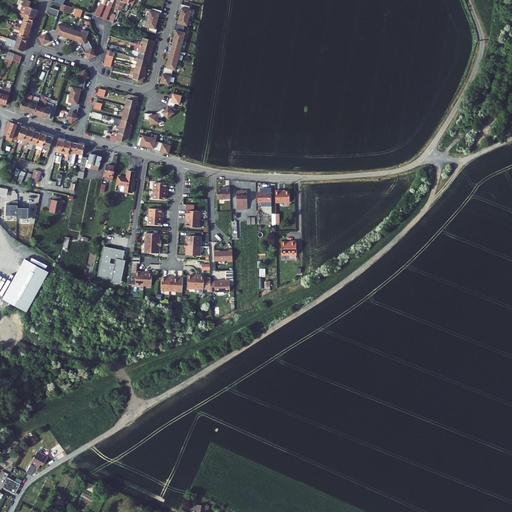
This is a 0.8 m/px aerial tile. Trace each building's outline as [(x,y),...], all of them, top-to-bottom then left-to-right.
[(101,17),(106,19),(113,0),(104,0),(104,3),(108,5),(106,9),(105,9),(101,17)] [(124,3),(128,4),(129,0),(121,0),(119,6),(117,10),(119,10),(121,7),(122,8),(124,3)] [(73,7),(62,3),(60,10),(70,14),(73,7)] [(100,3),(99,3),(94,14),(98,16),(103,4),(100,3)] [(19,6),(12,4),(11,8),(20,11),(36,16),(39,9),(31,6),(24,4),(23,4),(22,8),(18,7),(19,6)] [(189,10),(190,6),(181,4),(180,8),(182,8),(180,16),(190,18),(192,10),(189,10)] [(58,16),(60,10),(50,6),(48,13),(58,16)] [(83,10),(76,8),(74,15),(81,17),(83,10)] [(148,19),(153,20),(156,9),(153,8),(152,12),(150,11),(148,19)] [(162,11),(156,9),(153,20),(158,22),(160,14),(161,14),(162,11)] [(25,20),(34,23),(36,16),(20,11),(20,13),(22,14),(22,15),(26,17),(25,20)] [(188,26),(190,18),(180,16),(178,23),(176,23),(175,27),(184,29),(185,25),(188,26)] [(16,24),(32,30),(34,23),(25,20),(23,24),(19,22),(18,24),(16,23),(16,24)] [(20,34),(29,37),(32,30),(16,24),(15,26),(17,27),(17,28),(21,30),(20,34)] [(86,41),(88,34),(58,24),(56,30),(53,29),(39,37),(43,45),(58,38),(58,35),(82,43),(81,46),(89,60),(97,56),(89,41),(86,41)] [(183,32),(184,29),(175,27),(174,30),(176,30),(174,38),(184,40),(186,33),(183,32)] [(11,38),(27,44),(29,37),(20,34),(19,37),(14,35),(13,37),(12,36),(11,38)] [(5,44),(25,51),(27,44),(11,38),(8,37),(5,44)] [(141,43),(136,41),(135,44),(146,47),(148,39),(143,38),(141,43)] [(182,48),(184,40),(174,38),(172,45),(170,45),(169,49),(178,51),(179,48),(182,48)] [(144,54),(143,59),(149,61),(154,41),(148,39),(146,47),(144,54)] [(134,46),(132,51),(144,54),(146,47),(135,44),(130,43),(129,45),(134,46)] [(177,54),(178,51),(169,49),(168,52),(170,53),(168,60),(178,63),(180,55),(177,54)] [(144,54),(132,51),(131,55),(127,53),(126,56),(134,58),(143,60),(143,59),(144,54)] [(8,52),(5,58),(4,62),(11,65),(12,61),(15,55),(8,52)] [(20,64),(22,57),(15,55),(12,61),(20,64)] [(111,66),(113,60),(106,58),(104,64),(111,66)] [(136,66),(141,67),(143,60),(134,58),(134,59),(135,60),(137,61),(136,66)] [(149,61),(143,59),(143,60),(141,67),(139,74),(138,80),(138,81),(142,83),(143,78),(145,79),(147,71),(145,71),(147,65),(148,65),(149,61)] [(176,70),(178,63),(168,60),(166,68),(164,67),(164,71),(172,73),(173,70),(176,70)] [(89,78),(86,70),(77,73),(80,79),(78,80),(76,88),(72,87),(68,102),(72,103),(70,111),(71,112),(66,116),(72,123),(79,118),(76,114),(78,113),(80,105),(78,104),(82,89),(84,90),(86,82),(85,80),(89,78)] [(138,80),(139,74),(131,71),(131,72),(130,74),(131,75),(134,76),(133,79),(138,80)] [(169,85),(172,73),(164,71),(160,83),(169,85)] [(0,103),(6,106),(11,90),(3,87),(3,88),(0,96),(0,103)] [(149,114),(145,113),(143,120),(146,120),(149,120),(150,125),(159,123),(159,119),(162,118),(165,116),(168,119),(175,113),(172,110),(174,106),(176,104),(180,105),(182,96),(173,93),(172,98),(170,98),(169,101),(167,105),(168,106),(165,110),(163,109),(160,111),(157,112),(158,114),(153,115),(152,113),(149,114)] [(34,96),(27,94),(21,109),(28,112),(34,96)] [(132,124),(133,119),(134,119),(136,112),(135,112),(137,105),(138,106),(139,102),(138,101),(139,97),(134,95),(132,102),(130,108),(128,116),(127,122),(132,124)] [(34,96),(28,112),(36,114),(39,105),(41,99),(34,96)] [(39,105),(36,114),(43,117),(49,99),(48,98),(47,102),(45,101),(43,107),(39,105)] [(49,99),(43,117),(52,120),(57,105),(54,104),(52,110),(49,109),(51,102),(50,102),(51,100),(49,99)] [(120,114),(128,116),(130,108),(125,107),(124,110),(122,109),(121,110),(120,112),(120,114)] [(116,118),(116,119),(127,122),(128,116),(120,114),(120,115),(123,116),(122,119),(116,118)] [(114,126),(117,127),(125,129),(127,122),(116,119),(114,126)] [(19,136),(21,127),(8,122),(3,135),(17,140),(19,136)] [(22,145),(28,130),(21,127),(19,136),(17,140),(16,143),(19,144),(22,145)] [(117,135),(123,136),(125,129),(117,127),(116,129),(117,130),(120,130),(117,135)] [(123,136),(122,138),(124,138),(124,139),(129,141),(132,127),(131,131),(125,129),(123,136)] [(30,145),(34,132),(28,130),(22,145),(26,146),(29,147),(30,145)] [(36,147),(40,134),(34,132),(30,145),(36,147)] [(42,149),(47,137),(40,134),(36,147),(35,150),(34,151),(38,153),(36,157),(39,158),(42,149)] [(117,138),(112,136),(111,140),(121,143),(122,138),(123,136),(117,135),(117,138)] [(49,152),(53,139),(47,137),(42,149),(49,152)] [(138,138),(136,147),(140,148),(140,147),(147,148),(150,139),(143,137),(142,139),(138,138)] [(157,141),(150,139),(147,148),(153,150),(153,152),(157,153),(160,144),(156,143),(157,141)] [(65,141),(59,140),(55,155),(59,156),(58,159),(61,160),(62,154),(65,141)] [(71,143),(65,141),(62,154),(66,154),(65,159),(67,160),(68,157),(71,143)] [(78,144),(71,143),(68,157),(71,157),(70,162),(74,163),(75,154),(78,144)] [(84,145),(78,144),(75,154),(80,155),(80,157),(78,157),(77,161),(81,162),(82,156),(84,145)] [(172,148),(160,144),(157,153),(169,157),(172,148)] [(103,156),(91,153),(90,158),(88,157),(82,156),(81,162),(80,165),(79,171),(84,173),(86,167),(101,170),(103,156)] [(112,176),(114,166),(107,164),(104,178),(112,180),(113,177),(112,176)] [(132,182),(134,172),(126,170),(125,178),(117,176),(115,184),(123,186),(122,191),(129,193),(131,187),(132,182)] [(41,174),(34,171),(30,182),(37,184),(41,174)] [(27,187),(31,175),(27,174),(23,187),(27,187)] [(166,183),(153,182),(152,190),(167,191),(167,187),(165,187),(165,186),(166,183)] [(230,187),(225,188),(225,189),(222,189),(217,189),(217,199),(230,199),(230,187)] [(167,191),(152,190),(152,198),(165,199),(165,196),(165,194),(167,194),(167,191)] [(288,202),(288,191),(278,191),(278,190),(273,190),(274,202),(288,202)] [(247,211),(246,191),(236,191),(237,209),(243,209),(243,211),(247,211)] [(270,205),(270,192),(258,192),(257,201),(260,201),(260,205),(270,205)] [(62,203),(52,200),(51,204),(51,206),(51,207),(50,208),(49,213),(60,215),(62,203)] [(17,204),(17,202),(13,202),(13,203),(13,204),(10,204),(6,204),(6,216),(17,217),(17,207),(17,204)] [(22,204),(17,204),(17,207),(17,217),(17,219),(28,220),(28,207),(25,207),(22,207),(22,206),(22,204)] [(161,208),(148,207),(148,215),(162,216),(162,213),(161,213),(161,211),(161,208)] [(185,218),(199,219),(200,211),(187,210),(187,213),(187,214),(185,214),(185,218)] [(162,216),(148,215),(147,223),(160,224),(160,221),(160,220),(162,220),(162,216)] [(186,226),(199,227),(199,219),(185,218),(185,221),(186,222),(186,223),(186,226)] [(157,241),(158,233),(157,233),(151,232),(143,232),(143,241),(157,242),(157,241)] [(185,242),(185,244),(200,245),(200,235),(194,235),(186,234),(185,242)] [(157,242),(143,241),(142,251),(156,252),(157,244),(157,242)] [(286,243),(280,243),(280,256),(295,256),(295,242),(289,242),(289,244),(286,244),(286,243)] [(200,245),(185,244),(185,246),(185,254),(199,255),(200,245)] [(123,259),(124,250),(103,245),(97,274),(112,277),(121,279),(124,265),(121,265),(123,259)] [(219,250),(213,250),(213,261),(227,260),(227,262),(232,262),(232,250),(227,250),(227,251),(219,251),(219,250)] [(134,282),(134,283),(142,284),(143,269),(139,269),(139,271),(138,271),(135,270),(135,262),(139,262),(139,255),(132,254),(127,282),(134,282)] [(2,299),(26,312),(48,272),(24,259),(2,299)] [(143,269),(142,284),(150,284),(151,271),(148,271),(146,271),(146,270),(143,269)] [(187,274),(186,287),(194,287),(195,273),(192,273),(192,274),(190,274),(187,274)] [(195,273),(194,287),(194,291),(202,292),(202,288),(203,275),(200,275),(199,275),(199,273),(195,273)] [(161,276),(160,289),(168,290),(169,275),(165,275),(165,277),(163,276),(161,276)] [(177,276),(177,277),(174,277),(172,277),(172,276),(169,275),(168,290),(181,291),(182,276),(177,276)] [(209,282),(209,292),(230,292),(229,280),(225,280),(225,281),(209,282)] [(31,439),(34,443),(40,439),(36,435),(31,439)] [(45,465),(49,455),(38,450),(27,472),(32,474),(36,466),(41,468),(42,464),(45,465)] [(15,494),(21,483),(9,477),(3,487),(11,491),(15,494)]
